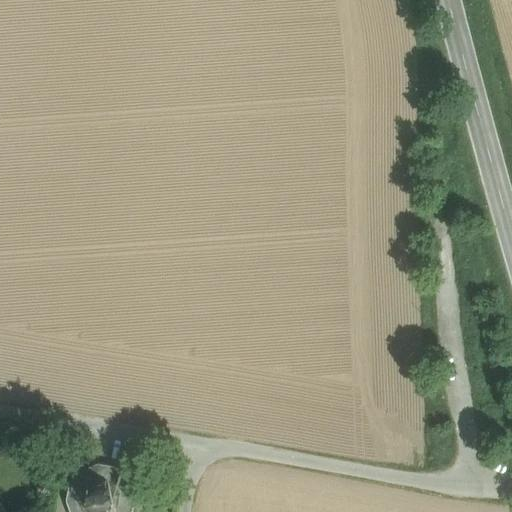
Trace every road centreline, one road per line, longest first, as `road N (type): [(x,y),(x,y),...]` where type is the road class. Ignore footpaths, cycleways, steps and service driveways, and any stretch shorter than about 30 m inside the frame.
road 1 (unclassified): [(189,447),(393,477),(511,484)]
road 2 (secondary): [(455,0),(511,220)]
road 3 (unclassified): [(0,413),(189,447)]
